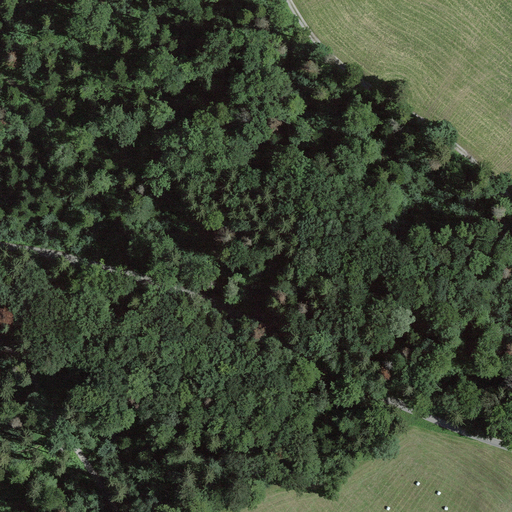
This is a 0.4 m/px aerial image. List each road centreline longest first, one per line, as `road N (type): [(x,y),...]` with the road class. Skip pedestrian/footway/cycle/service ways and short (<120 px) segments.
road 1 (residential): [(511,449),(172,287),(132,272),(0,254)]
road 2 (track): [(287,348),(260,306),(204,249),(177,201),(0,58)]
road 3 (track): [(291,0),(334,48),(388,84),(511,201)]
road 4 (track): [(0,345),(116,511)]
